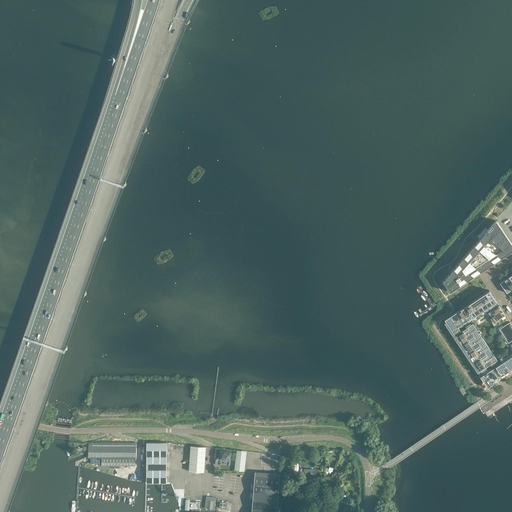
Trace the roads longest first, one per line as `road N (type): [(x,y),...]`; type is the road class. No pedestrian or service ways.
road 1 (unclassified): [(368,476),(360,453),(336,439),(70,431),(0,410)]
road 2 (motorway): [(0,494),(125,134)]
road 3 (motorway): [(119,94),(0,439)]
road 4 (residential): [(368,476),(511,383)]
road 5 (motorway): [(125,134),(189,0)]
road 6 (motorway): [(125,134),(170,0)]
